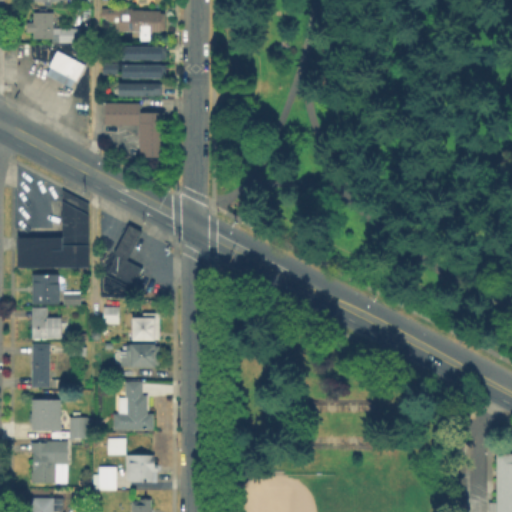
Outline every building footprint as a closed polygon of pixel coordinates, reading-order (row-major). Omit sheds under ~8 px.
[(162,30),(148,30),(148,39),(138,39),(138,30),(116,29),(116,18),(99,18),(99,6),(163,7),(162,30)] [(54,13),(54,29),(79,29),(79,44),(55,44),(55,40),(54,40),(54,41),(35,41),(35,33),(28,33),(28,23),(35,23),(35,13),(39,13),(39,12),(54,12),(54,13)] [(163,46),(163,58),(124,58),(124,46),(163,46)] [(86,67),(74,89),(48,74),(60,52),(86,67)] [(163,65),(163,77),(123,76),(123,65),(163,65)] [(120,82),(162,83),(162,95),(120,94),(120,82)] [(141,105),(141,114),(165,115),(165,159),(139,159),(139,126),(108,126),(108,105),(141,105)] [(61,269),(19,269),(19,237),(61,237),(61,191),(90,204),(90,270),(61,269)] [(143,269),(134,285),(110,270),(120,253),(117,251),(131,227),(142,233),(127,260),(143,269)] [(147,274),(159,280),(151,293),(140,286),(147,274)] [(60,306),(35,306),(35,275),(60,276),(60,306)] [(80,304),(64,304),(64,293),(80,293),(80,304)] [(49,309),(49,318),(62,318),(62,340),(32,340),(32,329),(31,329),(31,309),(49,309)] [(121,324),(106,324),(106,309),(121,309),(121,324)] [(162,340),(134,340),(134,316),(162,316),(162,340)] [(50,387),(34,387),(34,346),(50,346),(50,387)] [(160,368),(121,368),(121,352),(123,352),(124,347),(160,347),(160,368)] [(144,384),(143,399),(148,399),(148,415),(155,415),(155,431),(114,431),(114,415),(117,415),(117,412),(118,412),(118,399),(127,399),(127,384),(144,384)] [(62,431),(33,431),(33,401),(62,401),(62,431)] [(93,439),(71,439),(71,419),(93,419),(93,439)] [(125,455),(110,455),(110,439),(125,439),(125,455)] [(68,485),(34,485),(34,442),(68,442),(68,485)] [(499,511),(498,451),(511,450),(511,511),(499,511)] [(156,482),(128,482),(128,457),(156,457),(156,482)] [(117,469),(117,491),(100,491),(100,489),(94,489),(94,476),(100,476),(100,469),(117,469)] [(55,499),(55,511),(34,511),(34,499),(55,499)] [(133,511),(133,502),(154,502),(153,511),(133,511)]
